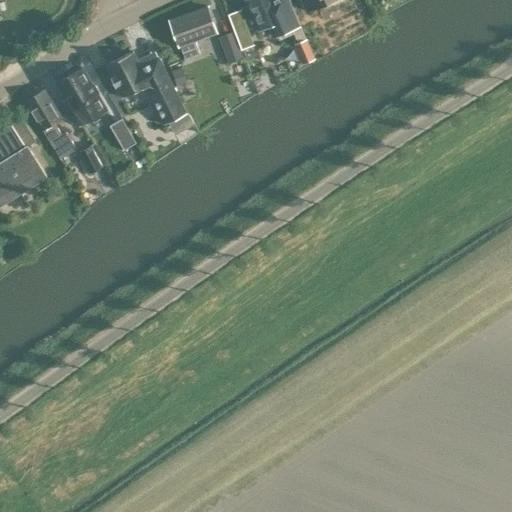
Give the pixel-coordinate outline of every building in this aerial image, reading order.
[(205,0),(170,13),(181,41),(186,53),(201,48),(196,35),(218,28),(207,0),(205,0)] [(278,29),(294,22),(301,19),(293,0),(249,0),(259,23),(272,18),(278,29)] [(245,16),(234,20),(242,42),(253,38),(245,16)] [(301,19),(294,22),(299,35),(295,38),(303,58),(315,53),(306,32),(301,19)] [(229,57),(244,51),(235,24),(219,30),(229,57)] [(185,107),(158,50),(137,60),(130,45),(106,57),(122,90),(139,81),(153,86),(156,92),(161,90),(167,102),(162,104),(167,115),(185,107)] [(108,103),(84,62),(60,76),(84,117),(108,103)] [(185,80),(179,63),(169,66),(175,84),(185,80)] [(194,64),(183,69),(190,83),(200,77),(194,64)] [(212,90),(225,92),(227,80),(215,77),(212,90)] [(63,128),(55,116),(63,112),(46,83),(26,94),(43,124),(61,153),(74,145),(63,127),(63,128)] [(119,115),(108,122),(122,146),(134,140),(135,139),(120,115),(119,115)] [(0,161),(0,200),(48,170),(28,138),(25,140),(11,119),(0,125),(0,156),(3,160),(0,161)] [(83,146),(94,167),(106,161),(94,140),(83,146)]
